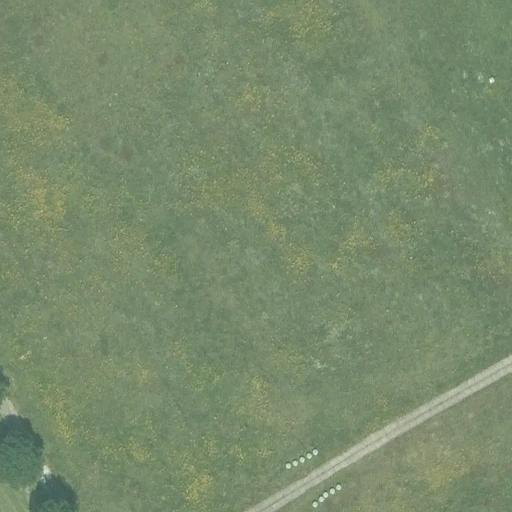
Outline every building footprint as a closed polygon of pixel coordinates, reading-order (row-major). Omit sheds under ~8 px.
[(2,0),(24,45),(92,13),(85,0),(2,0)] [(404,42),(429,88),(456,73),(431,27),(404,42)] [(472,156),(497,202),(511,193),(511,172),(496,143),(472,156)] [(247,391),(240,396),(253,417),(260,413),(247,391)] [(511,408),(396,439),(413,505),(511,479),(511,408)]
